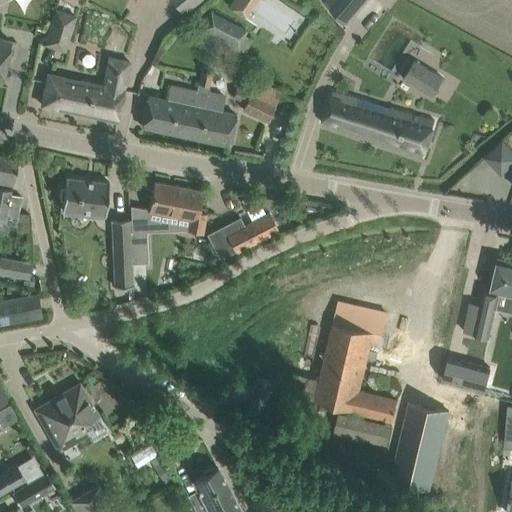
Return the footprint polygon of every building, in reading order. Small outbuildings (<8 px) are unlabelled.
[(64,50),(75,15),(56,9),(44,44),(64,50)] [(208,10),(198,32),(236,51),(247,30),(208,10)] [(448,102),(457,86),(400,51),(408,39),(391,28),(382,41),(371,58),(433,94),(434,93),(448,102)] [(0,81),(2,82),(10,41),(0,38),(0,81)] [(48,73),(41,105),(117,121),(130,62),(109,58),(103,85),(48,73)] [(148,95),(141,126),(198,138),(229,145),(236,115),(220,111),(224,97),(210,94),(214,73),(201,70),(197,90),(171,84),(170,90),(168,100),(148,95)] [(237,88),(232,97),(245,104),(243,108),(267,121),(279,98),(255,85),(250,95),(237,88)] [(333,91),(322,123),(422,157),(434,120),(333,91)] [(4,156),(0,175),(0,181),(13,185),(18,159),(4,156)] [(105,215),(109,182),(65,177),(64,187),(61,187),(59,199),(63,199),(62,210),(105,215)] [(155,181),(150,209),(189,217),(187,231),(204,234),(207,214),(198,212),(202,190),(155,181)] [(0,188),(0,216),(11,219),(12,215),(17,216),(21,196),(10,194),(10,190),(0,188)] [(239,217),(207,234),(219,258),(235,251),(235,252),(278,230),(269,212),(244,225),(239,217)] [(111,220),(114,286),(133,286),(132,262),(130,230),(130,219),(111,220)] [(146,229),(130,230),(132,262),(147,262),(146,229)] [(0,256),(0,272),(29,278),(31,262),(0,256)] [(490,289),(484,287),(480,303),(471,301),(464,331),(473,333),(473,334),(489,338),(499,292),(511,294),(511,260),(498,257),(490,289)] [(36,292),(0,299),(0,322),(41,315),(36,292)] [(315,400),(393,418),(397,399),(358,390),(370,340),(379,342),(386,312),(338,301),(315,400)] [(490,365),(448,354),(441,379),(484,390),(490,365)] [(511,372),(490,366),(483,392),(511,400),(511,372)] [(314,378),(291,372),(288,383),(284,382),(279,402),(294,405),(297,392),(310,395),(314,378)] [(272,381),(257,378),(251,403),(266,407),(272,381)] [(79,383),(34,409),(58,450),(87,434),(82,425),(98,415),(79,383)] [(0,405),(9,400),(0,384),(0,405)] [(429,489),(448,411),(409,401),(390,480),(429,489)] [(0,427),(10,421),(2,409),(0,409),(0,427)] [(388,445),(392,426),(339,414),(335,433),(388,445)] [(163,461),(153,467),(161,478),(170,473),(163,461)] [(0,492),(24,478),(17,465),(0,474),(0,492)] [(203,475),(193,481),(206,505),(195,510),(196,511),(235,511),(240,510),(218,467),(216,468),(212,467),(204,471),(203,475)] [(20,506),(46,491),(38,478),(12,493),(20,506)] [(98,484),(69,501),(75,511),(108,511),(113,509),(98,484)]
